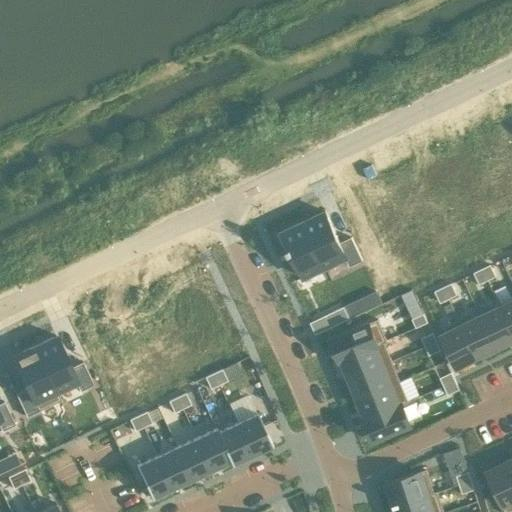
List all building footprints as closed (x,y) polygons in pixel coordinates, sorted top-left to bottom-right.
[(511,128),(491,138),(509,175),(511,174),(511,128)] [(491,138),(469,148),(482,175),(470,181),(479,201),(491,195),(487,186),(509,175),(491,138)] [(445,160),(423,170),(441,208),(463,197),(467,207),(479,201),(470,181),(458,186),(445,160)] [(423,170),(400,181),(413,208),(401,213),(411,233),(423,228),(418,218),(441,208),(423,170)] [(376,192),(354,203),(372,240),(394,230),(399,239),(411,233),(401,213),(389,219),(376,192)] [(325,210),(304,221),(325,266),(345,257),(349,265),(362,259),(351,236),(340,241),(325,210)] [(304,221),(278,233),(285,248),(287,247),(289,252),(291,251),(304,276),(325,266),(304,221)] [(511,241),(508,233),(500,237),(506,249),(511,246),(511,241)] [(490,264),(482,268),(487,279),(496,275),(490,264)] [(8,268),(0,271),(0,285),(14,279),(8,268)] [(482,268),(473,272),(479,284),(487,279),(482,268)] [(187,316),(175,321),(185,342),(197,336),(193,329),(218,317),(212,305),(215,303),(209,290),(206,292),(200,281),(176,293),(187,316)] [(451,282),(443,286),(448,298),(457,294),(451,282)] [(443,286),(434,291),(440,302),(448,298),(443,286)] [(412,289),(401,293),(413,318),(423,313),(414,293),(412,289)] [(377,291),(370,294),(375,305),(382,302),(377,291)] [(511,299),(500,305),(511,331),(511,299)] [(346,304),(335,309),(339,316),(350,311),(346,304)] [(140,305),(117,316),(135,354),(158,343),(162,352),(174,347),(164,326),(152,332),(140,305)] [(511,331),(500,305),(480,315),(496,347),(511,339),(511,331)] [(423,313),(412,318),(416,327),(419,325),(425,323),(428,322),(423,313)] [(480,315),(461,324),(476,356),(496,347),(480,315)] [(117,316),(95,327),(108,353),(96,359),(105,379),(117,374),(113,364),(135,354),(117,316)] [(378,318),(330,338),(338,358),(387,339),(378,318)] [(461,324),(440,334),(455,366),(476,356),(461,324)] [(432,332),(421,338),(425,346),(430,344),(437,341),(432,332)] [(56,335),(34,346),(60,400),(61,399),(59,396),(78,387),(80,390),(93,384),(82,361),(70,366),(56,335)] [(387,339),(338,358),(339,359),(342,358),(350,377),(392,360),(384,341),(387,340),(387,339)] [(430,344),(425,346),(429,354),(441,349),(437,341),(430,344)] [(34,346),(12,356),(27,387),(15,393),(26,416),(60,400),(34,346)] [(392,360),(350,377),(358,397),(400,380),(392,360)] [(221,368),(213,372),(219,384),(227,380),(221,368)] [(451,371),(440,377),(444,385),(449,383),(455,380),(451,371)] [(213,372),(204,376),(210,388),(219,384),(213,372)] [(400,380),(358,397),(366,416),(363,417),(363,418),(408,400),(400,380)] [(449,383),(444,385),(447,394),(459,388),(455,380),(449,383)] [(185,392),(177,396),(182,408),(191,404),(185,392)] [(177,396),(168,400),(174,412),(182,408),(177,396)] [(408,400),(363,418),(372,439),(411,423),(403,403),(409,401),(408,400)] [(0,427),(1,430),(14,424),(3,401),(0,402),(0,427)] [(146,411),(137,415),(143,426),(151,422),(146,411)] [(257,411),(236,421),(251,454),(272,444),(257,411)] [(137,415),(129,419),(135,430),(143,426),(137,415)] [(216,426),(215,427),(232,463),(251,454),(236,421),(218,430),(216,426)] [(215,427),(195,436),(211,469),(229,460),(231,463),(232,463),(215,427)] [(195,436),(176,445),(191,478),(211,469),(195,436)] [(176,445),(156,454),(172,487),(191,478),(176,445)] [(459,448),(446,452),(449,462),(462,457),(459,448)] [(156,454),(136,464),(151,497),(172,487),(156,454)] [(511,511),(511,470),(507,461),(487,471),(506,511),(511,511)] [(24,468),(16,472),(21,484),(30,480),(24,468)] [(426,468),(386,482),(394,505),(437,491),(437,490),(434,491),(426,468)] [(468,471),(456,475),(459,484),(471,480),(468,471)] [(16,472),(7,476),(13,488),(21,484),(16,472)] [(471,480),(459,484),(462,493),(474,488),(471,480)] [(437,491),(394,505),(396,511),(442,511),(444,511),(437,491)] [(59,511),(55,502),(35,511),(34,511),(59,511)]
